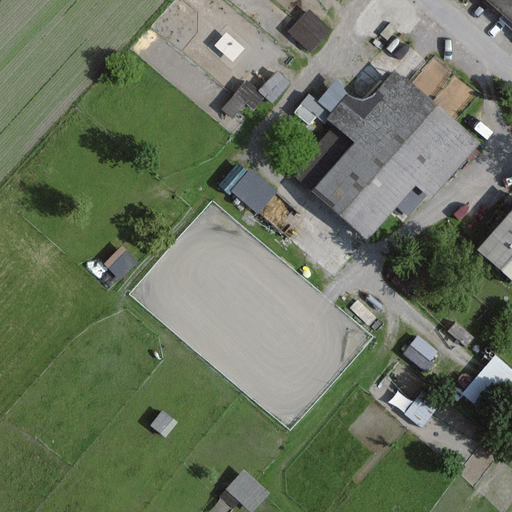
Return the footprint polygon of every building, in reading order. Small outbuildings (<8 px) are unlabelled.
[(511,0),(490,0),(511,19),(511,0)] [(290,26),(314,47),(334,23),(310,3),(290,26)] [(278,97),(290,74),(275,65),(263,89),(278,97)] [(401,72),(363,115),(353,107),(299,167),(370,230),(396,201),(412,215),(479,141),(401,72)] [(241,117),(263,89),(247,76),(224,104),(241,117)] [(225,180),(260,209),(279,186),(245,157),(225,180)] [(511,275),(511,212),(481,249),(511,275)] [(408,351),(427,363),(437,347),(418,335),(408,351)] [(511,361),(494,348),(465,388),(490,407),(511,376),(511,361)] [(406,409),(424,422),(438,403),(419,390),(406,409)] [(228,485),(255,507),(272,485),(245,464),(228,485)]
